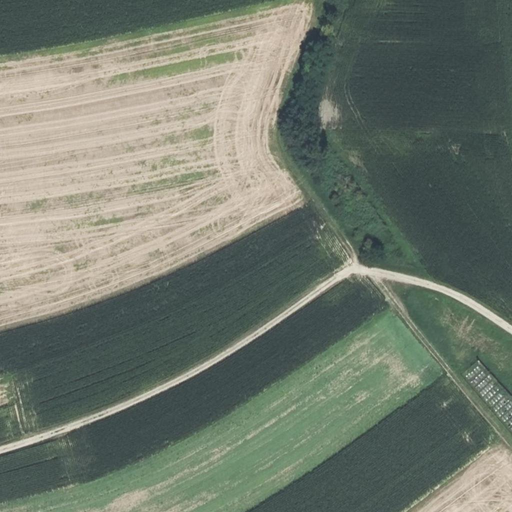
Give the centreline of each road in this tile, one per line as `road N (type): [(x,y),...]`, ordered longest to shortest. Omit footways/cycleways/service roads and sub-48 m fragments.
road 1 (track): [(0,446),(110,409),(210,362),(360,270),(460,296),(511,331)]
road 2 (track): [(374,272),(511,446)]
